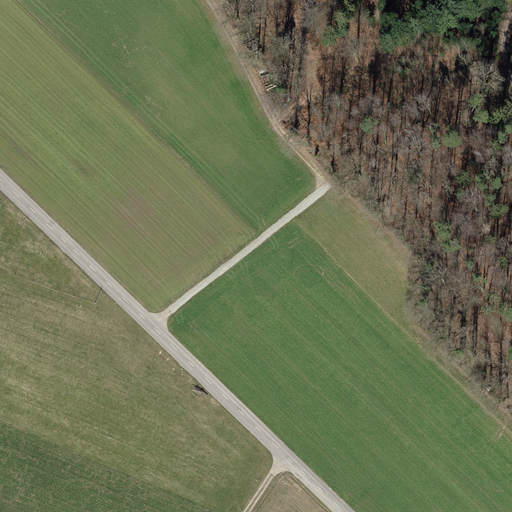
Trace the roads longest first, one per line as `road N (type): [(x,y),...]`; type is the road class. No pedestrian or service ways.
road 1 (tertiary): [(0,177),(344,511)]
road 2 (track): [(154,326),(327,187),(262,105),(204,0)]
